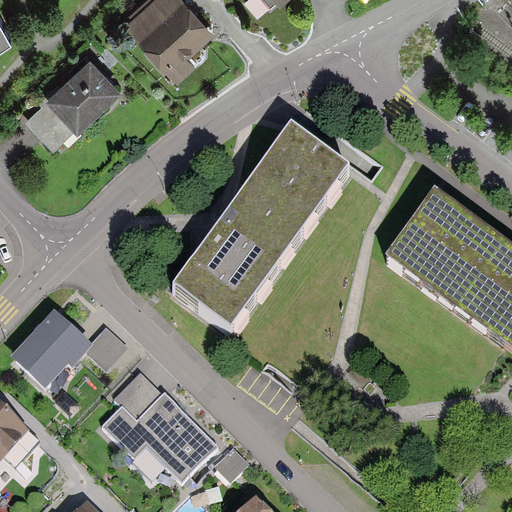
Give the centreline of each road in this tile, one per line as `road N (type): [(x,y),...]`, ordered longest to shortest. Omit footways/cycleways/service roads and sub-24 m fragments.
road 1 (residential): [(57,254),(112,297),(324,511)]
road 2 (residential): [(348,40),(182,139),(57,254)]
road 3 (residential): [(511,186),(401,105),(348,40)]
